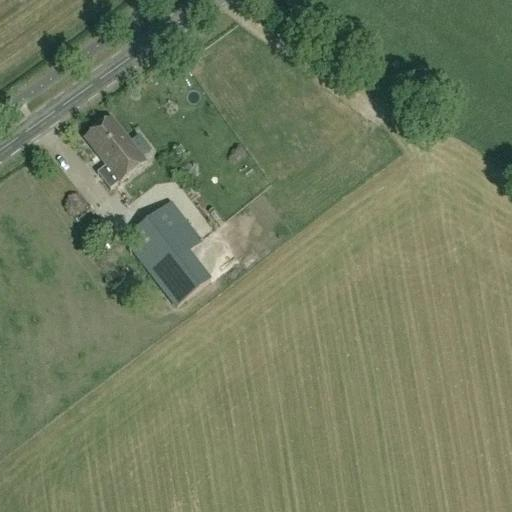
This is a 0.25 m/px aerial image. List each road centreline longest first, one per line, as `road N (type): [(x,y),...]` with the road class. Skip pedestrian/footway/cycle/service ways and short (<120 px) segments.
road 1 (tertiary): [(0,151),(212,0)]
road 2 (track): [(224,0),(415,142)]
